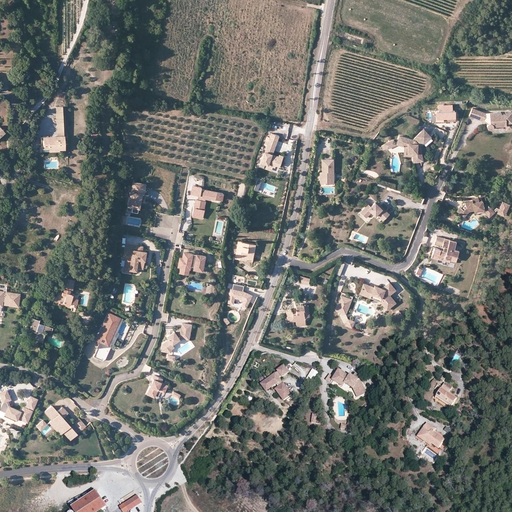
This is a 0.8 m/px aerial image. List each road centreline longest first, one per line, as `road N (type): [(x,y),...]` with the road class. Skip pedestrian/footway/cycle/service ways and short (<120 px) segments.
road 1 (residential): [(449,163),(402,266),(344,250),(310,266),(282,255)]
road 2 (residential): [(163,225),(174,226),(153,336),(137,370),(114,381),(98,414)]
road 3 (tertiary): [(197,425),(241,365),(282,255)]
road 4 (track): [(13,137),(47,94),(86,0)]
road 5 (tertiary): [(282,255),(313,106)]
road 6 (residential): [(0,219),(14,122),(0,90)]
